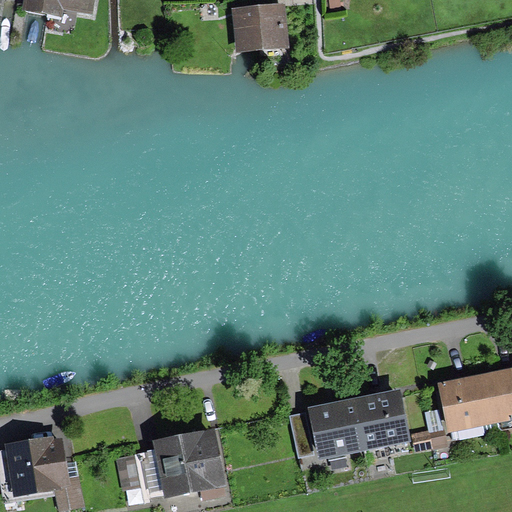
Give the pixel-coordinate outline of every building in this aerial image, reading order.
[(26,0),(25,10),(48,14),(49,6),(90,13),(92,0),(26,0)] [(239,17),(242,47),(281,43),(278,13),(239,17)] [(511,370),(481,377),(493,428),(511,423),(511,370)] [(493,428),(481,377),(436,388),(445,427),(447,438),(493,428)] [(409,435),(399,391),(353,402),(365,455),(411,445),(409,435)] [(365,455),(353,402),(306,412),(307,415),(288,419),(298,460),(316,455),(318,466),(365,455)] [(442,428),(438,411),(425,414),(429,431),(427,431),(431,451),(449,447),(447,438),(445,427),(442,428)] [(431,451),(427,431),(409,435),(411,445),(414,455),(431,451)] [(213,433),(152,446),(153,452),(114,461),(121,492),(139,488),(142,500),(163,496),(165,505),(200,498),(201,504),(228,498),(213,433)] [(62,441),(54,443),(53,438),(3,447),(3,451),(0,451),(0,488),(3,505),(55,495),(58,511),(66,511),(84,509),(79,478),(69,480),(62,441)]
